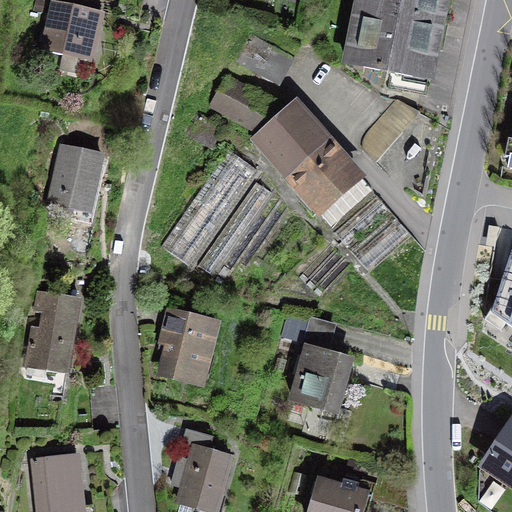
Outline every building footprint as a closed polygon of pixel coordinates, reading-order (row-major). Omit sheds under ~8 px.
[(428,79),(443,0),(348,0),(336,61),(428,79)] [(105,12),(52,1),(42,51),(61,55),(58,72),(76,76),(79,57),(95,60),(105,12)] [(251,31),(235,59),(277,84),(294,56),(251,31)] [(371,186),(292,95),(283,103),(237,78),(223,102),(259,123),(245,135),(309,213),(317,206),(330,222),(371,186)] [(381,161),(420,112),(398,95),(359,143),(381,161)] [(220,128),(200,116),(189,135),(209,147),(220,128)] [(107,155),(60,144),(46,208),(57,211),(52,230),(70,233),(73,217),(92,222),(107,155)] [(192,264),(257,168),(229,149),(163,245),(192,264)] [(271,191),(255,180),(196,264),(211,275),(271,191)] [(388,212),(374,197),(336,230),(349,245),(388,212)] [(349,245),(373,272),(411,239),(388,212),(349,245)] [(511,264),(485,338),(511,355),(511,264)] [(83,298),(37,291),(34,310),(42,311),(39,326),(31,324),(24,365),(53,371),(49,387),(61,389),(64,373),(70,375),(83,298)] [(206,384),(222,317),(168,302),(165,313),(170,315),(167,327),(161,325),(157,339),(166,343),(158,372),(206,384)] [(285,332),(301,338),(307,320),(291,314),(285,332)] [(349,353),(301,339),(283,399),(331,413),(349,353)] [(87,398),(55,399),(56,415),(87,414),(87,398)] [(56,415),(56,430),(88,429),(87,414),(56,415)] [(511,424),(483,469),(511,487),(511,424)] [(202,511),(217,511),(234,455),(211,448),(214,437),(186,428),(182,442),(192,445),(174,504),(202,511)] [(84,511),(77,452),(25,458),(30,511),(84,511)] [(308,511),(365,511),(378,468),(349,459),(342,482),(319,475),(308,511)]
